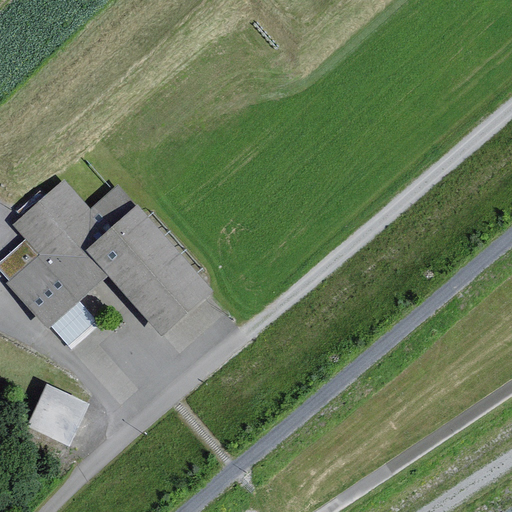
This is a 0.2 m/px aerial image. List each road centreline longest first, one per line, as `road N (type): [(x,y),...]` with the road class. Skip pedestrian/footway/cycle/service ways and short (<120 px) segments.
road 1 (track): [(511,104),(90,466),(50,511)]
road 2 (track): [(186,511),(511,237)]
road 3 (track): [(511,390),(330,511)]
